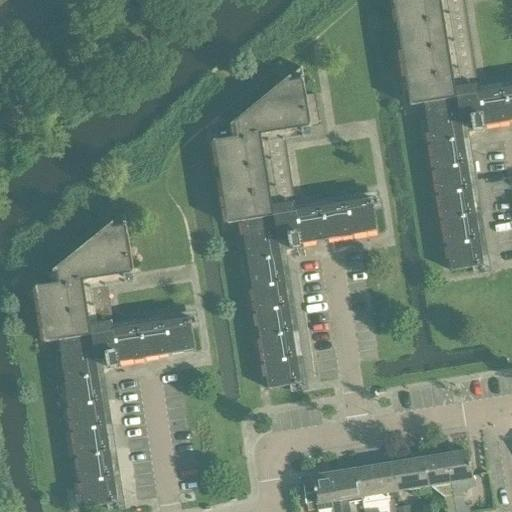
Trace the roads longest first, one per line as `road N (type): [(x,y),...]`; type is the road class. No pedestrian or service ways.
road 1 (residential): [(355,436),(331,256)]
road 2 (residential): [(355,436),(508,410)]
road 3 (residential): [(273,511),(267,459),(274,450),(355,436)]
road 4 (residential): [(169,511),(148,377)]
